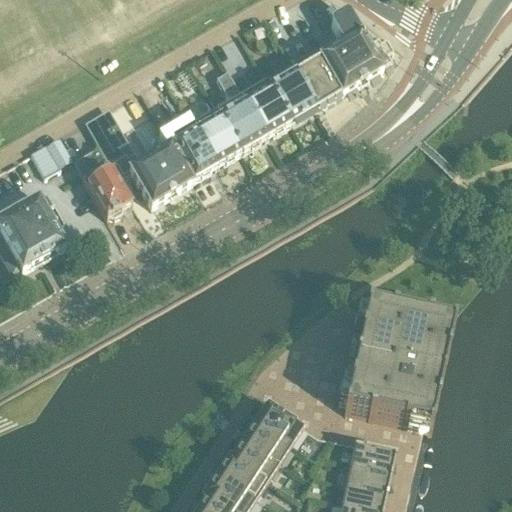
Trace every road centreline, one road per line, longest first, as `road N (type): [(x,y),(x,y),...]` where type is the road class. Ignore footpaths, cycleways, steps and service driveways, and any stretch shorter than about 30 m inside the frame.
road 1 (tertiary): [(0,357),(397,125)]
road 2 (unclassified): [(0,157),(278,0)]
road 3 (residential): [(178,511),(260,387)]
